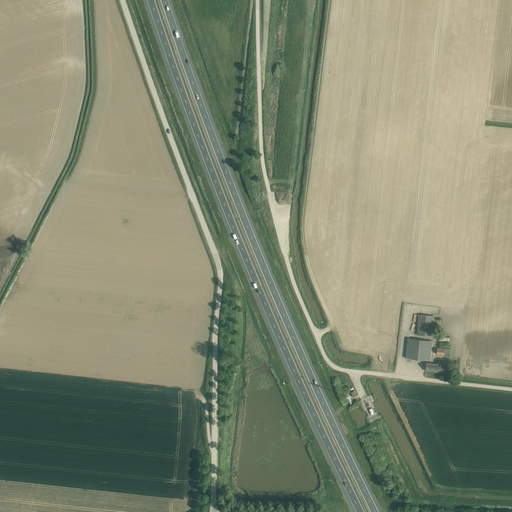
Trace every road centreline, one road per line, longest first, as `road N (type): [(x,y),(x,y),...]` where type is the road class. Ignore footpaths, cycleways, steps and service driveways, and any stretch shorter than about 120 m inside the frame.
road 1 (unclassified): [(511,389),(340,370),(323,354),(282,247),(262,161),(257,0)]
road 2 (motorway): [(374,511),(258,256),(164,0)]
road 3 (motorway): [(150,0),(251,271),(360,511)]
road 4 (tertiary): [(213,511),(220,271),(123,0)]
road 5 (track): [(252,0),(237,132)]
